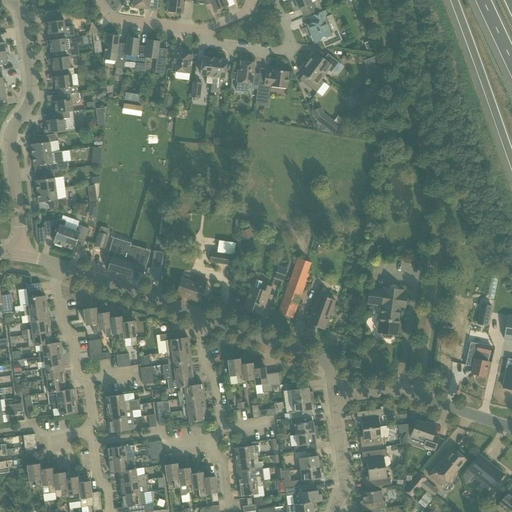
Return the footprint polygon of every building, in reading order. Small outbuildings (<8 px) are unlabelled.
[(133,7),(148,9),(149,0),(131,0),(131,4),(133,6),(133,7)] [(168,12),(182,13),(184,1),(191,2),(190,0),(167,0),(168,1),(170,2),(168,12)] [(209,0),(214,11),(228,5),(225,0),(209,0)] [(311,3),(309,0),(289,0),(294,11),(300,8),(301,10),(304,10),(306,16),(322,10),(318,1),(317,1),(311,3)] [(311,34),(315,43),(322,40),(325,47),(333,44),(333,45),(335,45),(336,46),(340,44),(340,43),(342,42),(338,33),(329,37),(327,31),(328,30),(329,28),(325,19),(328,18),(325,12),(312,18),(314,23),(307,26),(309,28),(310,28),(312,33),(311,34)] [(73,26),(65,27),(64,20),(59,21),(44,23),(45,29),(48,29),(49,35),(50,35),(50,41),(63,39),(75,37),(73,26)] [(126,44),(118,43),(119,36),(107,35),(104,60),(115,61),(114,68),(116,68),(123,69),(124,69),(125,63),(126,55),(125,55),(127,44),(126,44)] [(77,55),(75,37),(63,39),(50,41),(46,41),(47,47),(50,47),(51,53),(52,53),(53,59),(65,57),(69,57),(77,55)] [(126,55),(125,63),(135,64),(135,70),(144,71),(146,58),(145,58),(147,47),(138,46),(139,39),(127,37),(126,44),(127,44),(125,55),(126,55)] [(164,74),(167,50),(159,48),(159,42),(147,40),(147,47),(145,58),(146,58),(157,59),(155,73),(164,74)] [(364,43),(367,51),(374,49),(370,41),(364,43)] [(0,53),(8,53),(8,48),(4,48),(4,42),(0,42),(0,53)] [(324,59),(314,52),(306,62),(324,75),(328,71),(331,73),(339,63),(328,54),(324,59)] [(0,71),(1,71),(0,65),(7,65),(6,59),(9,58),(8,53),(0,53),(0,71)] [(190,74),(192,56),(174,53),(172,71),(190,74)] [(369,73),(380,70),(376,56),(365,59),(369,73)] [(73,68),(70,69),(69,57),(65,57),(53,59),(49,59),(49,65),(53,65),(53,71),(54,71),(55,77),(68,75),(71,75),(74,74),(73,68)] [(206,84),(212,84),(215,59),(203,57),(200,75),(207,76),(206,84)] [(216,94),(217,85),(218,77),(225,78),(227,60),(215,59),(212,84),(210,93),(216,94)] [(238,71),(236,82),(236,87),(235,90),(245,92),(246,88),(257,89),(258,84),(252,84),(254,64),(241,62),(239,71),(238,71)] [(324,75),(306,62),(299,72),(309,79),(305,84),(316,93),(324,82),(321,80),(324,75)] [(266,71),(264,85),(258,84),(257,89),(255,105),(261,106),(264,86),(286,89),(289,72),(273,70),(273,72),(266,71)] [(57,89),(58,95),(79,92),(77,92),(76,87),(74,86),(72,86),(71,75),(68,75),(55,77),(51,77),(52,83),(55,83),(56,89),(57,89)] [(200,98),(201,83),(193,82),(191,97),(200,98)] [(354,89),(357,96),(363,94),(361,86),(354,89)] [(98,92),(102,98),(106,96),(107,92),(105,90),(103,89),(98,92)] [(47,92),(48,101),(57,99),(55,91),(47,92)] [(53,114),(56,114),(56,113),(68,112),(73,112),(72,104),(77,103),(80,99),(79,92),(58,95),(58,101),(54,102),(55,108),(52,108),(53,114)] [(163,107),(171,108),(172,101),(163,100),(163,107)] [(135,115),(137,106),(124,104),(123,113),(135,115)] [(341,121),(317,107),(311,117),(335,131),(341,121)] [(73,117),(73,112),(68,112),(56,113),(56,114),(57,120),(47,121),(48,127),(45,127),(45,133),(65,131),(65,130),(74,128),(73,117)] [(317,121),(317,122),(316,123),(319,131),(329,133),(330,134),(331,134),(332,133),(317,121)] [(31,145),(32,156),(59,152),(58,141),(56,141),(55,134),(40,136),(41,143),(31,145)] [(245,144),(237,142),(236,149),(243,150),(245,144)] [(62,152),(59,152),(32,156),(34,167),(44,165),(45,172),(62,170),(68,169),(67,162),(63,162),(62,152)] [(36,181),(37,192),(65,188),(63,177),(62,170),(45,172),(46,180),(36,181)] [(66,198),(65,188),(37,192),(39,203),(49,202),(50,209),(67,206),(66,198)] [(123,209),(123,204),(129,204),(129,191),(112,190),(111,208),(123,209)] [(53,243),(63,246),(70,229),(73,219),(63,216),(61,219),(60,219),(44,221),(46,235),(55,238),(53,243)] [(77,240),(84,243),(89,229),(78,225),(79,221),(73,219),(70,229),(63,246),(74,250),(77,240)] [(240,232),(243,240),(252,236),(249,229),(240,232)] [(104,249),(107,239),(108,235),(107,235),(99,232),(94,246),(104,249)] [(160,267),(162,253),(154,252),(149,275),(157,276),(159,267),(160,267)] [(211,253),(209,262),(228,265),(229,256),(211,253)] [(107,271),(119,275),(123,260),(111,256),(107,271)] [(293,318),(309,274),(307,274),(311,263),(294,257),(292,262),(296,264),(278,313),(293,318)] [(119,275),(131,278),(135,263),(123,260),(119,275)] [(283,281),(287,269),(278,266),(274,278),(283,281)] [(181,279),(177,294),(200,302),(204,287),(193,283),(181,279)] [(244,309),(261,315),(270,288),(263,286),(262,282),(256,280),(253,281),(251,287),(244,309)] [(403,293),(403,291),(384,288),(383,290),(370,288),(368,304),(381,306),(379,322),(377,323),(376,328),(378,331),(377,332),(382,333),(381,335),(383,336),(383,338),(390,339),(393,337),(393,335),(397,335),(397,333),(399,331),(400,325),(399,323),(401,309),(404,309),(406,293),(403,293)] [(41,290),(26,292),(27,293),(22,294),(24,311),(47,308),(45,296),(42,296),(41,290)] [(12,310),(13,310),(10,294),(1,295),(3,312),(12,310)] [(308,324),(324,330),(335,301),(318,294),(312,309),(313,310),(308,324)] [(487,326),(492,306),(481,304),(477,324),(487,326)] [(30,316),(30,323),(49,320),(47,308),(24,311),(25,317),(30,316)] [(99,333),(98,331),(95,308),(83,310),(86,326),(92,325),(93,333),(99,333)] [(96,308),(95,308),(98,331),(105,330),(106,338),(112,338),(111,335),(108,312),(97,314),(96,308)] [(108,312),(111,335),(118,334),(119,342),(125,342),(124,340),(122,322),(121,317),(109,318),(108,312)] [(12,314),(4,315),(5,323),(13,321),(12,314)] [(31,329),(27,330),(27,335),(50,332),(49,320),(30,323),(31,329)] [(134,321),(122,322),(124,340),(131,339),(132,346),(137,346),(134,321)] [(52,343),(50,332),(27,335),(23,335),(23,340),(28,339),(33,338),(34,346),(42,345),(52,344),(60,343),(60,342),(52,343)] [(165,353),(167,352),(167,353),(189,350),(188,337),(173,339),(172,333),(159,335),(160,342),(164,341),(165,353)] [(38,353),(38,358),(61,355),(60,343),(52,344),(42,345),(43,352),(38,353)] [(471,374),(484,377),(491,348),(478,345),(471,374)] [(189,350),(167,353),(169,365),(191,362),(189,350)] [(19,352),(12,353),(13,360),(20,359),(19,352)] [(102,353),(89,355),(90,362),(105,360),(104,353),(102,353)] [(122,355),(124,367),(130,366),(129,354),(122,355)] [(38,370),(40,370),(63,367),(61,355),(38,358),(39,363),(37,363),(38,370)] [(243,381),(240,365),(240,359),(227,360),(229,377),(236,376),(237,384),(243,383),(243,381)] [(169,365),(170,372),(170,377),(193,374),(191,362),(169,365)] [(252,363),(240,365),(243,381),(249,380),(250,389),(255,388),(256,394),(255,386),(256,386),(253,370),(253,369),(252,363)] [(140,368),(141,376),(152,374),(154,374),(153,366),(140,368)] [(65,379),(63,367),(40,370),(42,382),(65,379)] [(281,385),(279,373),(266,374),(265,367),(253,369),(253,370),(256,386),(255,386),(256,394),(263,393),(272,392),(272,386),(281,385)] [(511,369),(506,368),(503,389),(511,390),(511,369)] [(153,383),(152,374),(141,376),(143,385),(153,383)] [(193,374),(170,377),(171,380),(167,380),(168,389),(180,387),(194,385),(193,374)] [(52,392),(56,392),(66,390),(65,379),(42,382),(42,387),(43,393),(48,392),(48,393),(52,392)] [(298,389),(297,383),(286,385),(286,391),(290,391),(291,401),(314,398),(313,392),(309,392),(308,388),(298,389)] [(194,385),(180,387),(180,392),(178,392),(179,400),(204,396),(202,384),(194,385)] [(52,399),(53,404),(76,401),(74,389),(66,390),(56,392),(52,392),(52,399)] [(105,397),(107,410),(140,405),(139,400),(124,402),(123,395),(105,397)] [(182,406),(183,411),(205,408),(204,396),(179,400),(179,407),(182,406)] [(290,419),(302,417),(312,416),(311,410),(311,405),(314,405),(314,398),(291,401),(292,412),(289,413),(284,414),(285,419),(290,419)] [(77,413),(76,401),(53,404),(54,409),(58,409),(60,416),(77,413)] [(164,414),(163,401),(156,402),(158,415),(164,414)] [(140,410),(140,405),(107,410),(108,421),(126,419),(133,418),(132,411),(140,410)] [(260,418),(258,405),(251,406),(253,418),(260,418)] [(188,416),(189,422),(207,420),(205,408),(183,411),(184,417),(188,416)] [(362,430),(386,426),(380,427),(378,417),(382,416),(381,409),(356,412),(358,422),(361,423),(362,430)] [(294,425),(296,436),(318,433),(317,426),(314,426),(313,422),(312,416),(302,417),(290,419),(291,425),(294,425)] [(127,426),(126,419),(108,421),(110,433),(133,430),(132,425),(127,426)] [(434,450),(439,438),(433,436),(436,426),(429,424),(429,425),(417,421),(411,436),(425,442),(424,446),(434,450)] [(386,444),(385,437),(387,437),(387,435),(388,434),(388,429),(386,428),(386,426),(362,430),(363,436),(360,438),(361,448),(386,444)] [(294,447),(295,453),(306,452),(306,445),(316,444),(315,439),(319,439),(318,433),(296,436),(297,446),(294,447)] [(35,434),(23,436),(24,442),(36,440),(35,434)] [(36,440),(24,442),(25,449),(37,447),(36,440)] [(258,458),(258,453),(259,452),(258,445),(233,448),(235,461),(258,458)] [(108,461),(134,458),(134,457),(132,457),(132,450),(130,451),(130,446),(107,449),(108,461)] [(151,455),(163,453),(162,447),(150,449),(147,449),(148,455),(151,455)] [(466,459),(452,448),(428,477),(442,488),(466,459)] [(390,458),(387,457),(386,449),(362,453),(363,462),(367,463),(368,470),(385,468),(385,466),(388,465),(390,463),(390,458)] [(299,459),(300,469),(323,467),(322,460),(318,460),(317,456),(307,457),(306,452),(295,453),(295,459),(299,459)] [(151,455),(151,461),(164,460),(163,453),(151,455)] [(492,488),(503,475),(478,455),(468,469),(492,488)] [(134,458),(108,461),(110,473),(118,472),(132,470),(132,465),(135,465),(134,458)] [(258,458),(235,461),(237,473),(255,470),(254,463),(259,463),(258,458)] [(432,470),(436,463),(432,460),(427,467),(432,470)] [(165,465),(167,481),(174,481),(175,489),(180,489),(180,486),(178,469),(177,463),(165,465)] [(42,489),(40,470),(39,464),(27,466),(29,482),(36,481),(37,490),(42,489)] [(323,467),(300,469),(302,480),(320,478),(320,473),(324,473),(323,467)] [(43,494),(49,493),(49,494),(55,493),(55,491),(53,474),(52,468),(40,470),(42,489),(43,494)] [(193,490),(191,474),(190,468),(178,469),(180,486),(180,489),(181,495),(186,495),(187,493),(193,493),(193,490)] [(365,478),(366,488),(391,485),(390,477),(387,478),(385,468),(368,470),(369,477),(365,478)] [(119,484),(146,480),(147,480),(147,475),(136,476),(135,469),(132,470),(118,472),(119,484)] [(255,470),(237,473),(238,484),(261,481),(264,481),(262,469),(255,470)] [(67,497),(65,478),(65,472),(53,474),(55,491),(61,490),(62,498),(67,497)] [(203,472),(191,474),(193,490),(199,489),(200,498),(206,497),(205,495),(203,478),(203,472)] [(419,473),(404,491),(412,497),(421,487),(434,497),(436,495),(438,491),(426,481),(427,480),(419,473)] [(80,499),(78,483),(77,477),(65,478),(67,497),(68,503),(80,501),(80,499)] [(215,477),(203,478),(205,495),(212,494),(213,502),(218,501),(215,477)] [(121,496),(144,493),(148,492),(146,480),(119,484),(121,496)] [(285,488),(300,486),(299,480),(284,482),(285,488)] [(78,483),(80,499),(87,498),(88,507),(93,506),(93,511),(101,510),(99,492),(92,493),(90,481),(78,483)] [(261,481),(238,484),(240,496),(258,494),(257,487),(262,486),(261,481)] [(292,495),(294,505),(300,504),(316,502),(322,501),(321,495),(318,495),(317,491),(313,491),(312,485),(300,486),(285,488),(286,496),(292,495)] [(360,502),(361,511),(386,508),(385,501),(382,501),(381,491),(362,493),(363,500),(360,502)] [(491,497),(496,500),(500,495),(496,491),(491,497)] [(511,494),(508,492),(496,507),(502,511),(509,511),(511,510),(511,494)] [(145,505),(145,500),(144,493),(121,496),(123,508),(130,507),(145,505)] [(265,496),(254,498),(255,506),(266,504),(265,496)] [(313,511),(313,509),(317,508),(316,502),(300,504),(294,505),(294,511),(313,511)]
